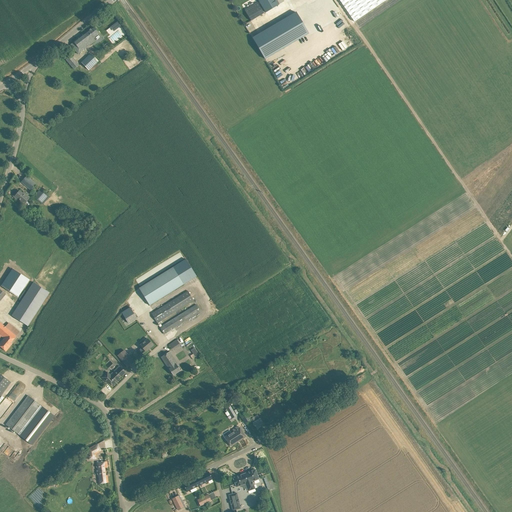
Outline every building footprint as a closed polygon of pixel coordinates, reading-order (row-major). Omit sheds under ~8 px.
[(279,5),(276,0),(258,0),(265,12),(279,5)] [(339,0),(354,22),(385,0),(339,0)] [(264,13),(257,2),(245,10),(251,21),(264,13)] [(296,13),(253,38),(265,59),(307,34),(308,34),(304,27),(296,13)] [(73,48),(78,54),(95,41),(93,38),(99,34),(97,31),(94,27),(70,44),(73,48)] [(82,63),(89,70),(98,62),(95,58),(95,59),(91,54),(82,63)] [(70,55),(66,59),(74,69),(79,65),(70,55)] [(21,182),(31,190),(36,184),(27,176),(21,182)] [(41,189),(34,197),(43,205),(50,197),(47,195),(41,189)] [(14,195),(13,196),(15,198),(17,200),(18,199),(20,201),(19,203),(23,206),(24,205),(26,207),(28,207),(30,205),(29,203),(27,201),(29,198),(30,197),(27,194),(24,192),(23,193),(20,191),(19,192),(18,193),(16,192),(14,195)] [(184,284),(173,267),(139,288),(150,305),(184,284)] [(1,286),(18,297),(29,280),(12,269),(1,286)] [(28,326),(49,293),(34,282),(12,316),(28,326)] [(151,313),(157,323),(193,300),(188,291),(151,313)] [(160,327),(164,334),(201,312),(196,305),(160,327)] [(130,307),(122,313),(128,323),(137,318),(130,307)] [(0,322),(0,334),(2,337),(4,338),(0,342),(0,346),(6,351),(9,347),(13,344),(11,342),(16,336),(20,332),(13,326),(9,330),(5,327),(0,322)] [(142,347),(138,351),(141,354),(145,351),(146,352),(153,345),(150,341),(148,339),(140,345),(142,347)] [(169,345),(173,351),(181,345),(177,339),(169,345)] [(117,356),(127,367),(134,362),(123,350),(117,356)] [(170,351),(161,357),(169,369),(173,375),(181,370),(175,362),(177,361),(170,351)] [(108,383),(109,382),(112,385),(125,372),(120,366),(109,376),(107,374),(106,373),(102,377),(108,383)] [(0,396),(11,382),(0,373),(0,396)] [(6,424),(32,445),(55,416),(28,396),(6,424)] [(230,404),(226,406),(228,409),(226,409),(227,411),(229,410),(233,418),(237,415),(230,404)] [(245,412),(241,415),(241,416),(245,423),(250,420),(246,413),(245,412)] [(253,417),(251,419),(253,423),(254,425),(257,429),(264,424),(261,420),(260,419),(257,415),(253,417)] [(225,437),(228,442),(231,446),(245,437),(243,432),(240,428),(239,428),(238,426),(227,434),(228,435),(225,437)] [(88,449),(89,456),(95,455),(94,453),(100,450),(101,451),(97,444),(88,449)] [(98,480),(98,484),(103,483),(108,483),(107,475),(106,475),(105,468),(108,467),(107,461),(96,463),(97,478),(98,477),(99,480),(98,480)] [(255,469),(233,478),(236,487),(241,485),(241,486),(242,488),(243,488),(245,489),(246,488),(247,491),(254,488),(252,481),(259,479),(255,469)] [(187,492),(212,479),(208,472),(183,484),(187,492)] [(208,494),(197,499),(200,506),(211,500),(208,494)] [(179,495),(172,499),(178,510),(185,507),(182,501),(181,502),(179,499),(181,498),(179,495)]
